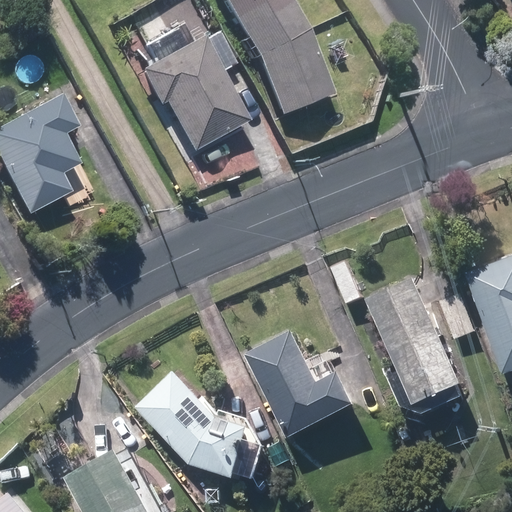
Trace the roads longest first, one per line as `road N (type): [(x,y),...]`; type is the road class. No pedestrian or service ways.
road 1 (residential): [(0,373),(152,269),(478,135)]
road 2 (residential): [(478,135),(465,89),(413,0)]
